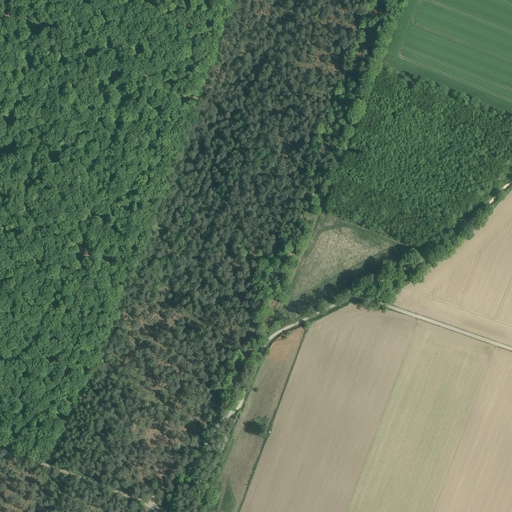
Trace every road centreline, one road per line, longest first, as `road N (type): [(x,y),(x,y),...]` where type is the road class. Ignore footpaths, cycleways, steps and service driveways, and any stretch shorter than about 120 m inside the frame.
road 1 (track): [(392,0),(261,328),(217,415),(155,506)]
road 2 (track): [(166,511),(236,407),(270,338),(442,244),(511,180)]
road 3 (track): [(0,171),(177,229)]
road 4 (track): [(155,506),(0,447)]
road 5 (unclassified): [(356,293),(511,348)]
